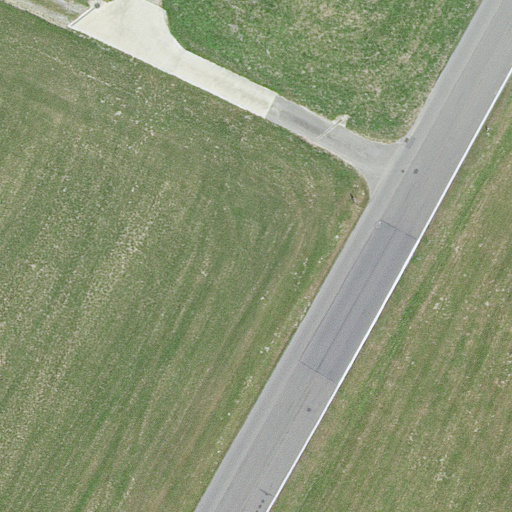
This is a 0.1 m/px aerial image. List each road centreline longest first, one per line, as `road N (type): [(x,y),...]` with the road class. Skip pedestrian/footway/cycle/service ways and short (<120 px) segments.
road 1 (tertiary): [(511,14),(227,511)]
road 2 (track): [(173,63),(26,0)]
